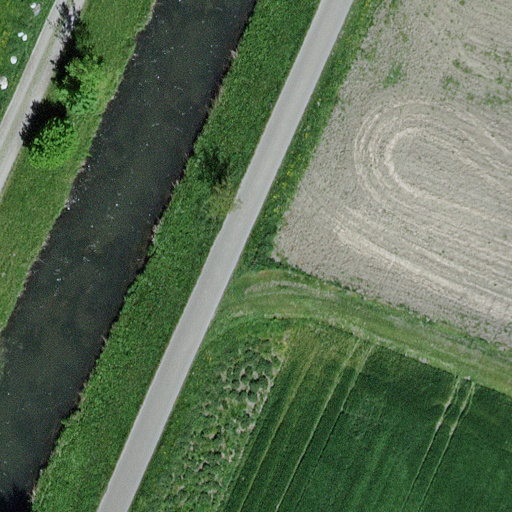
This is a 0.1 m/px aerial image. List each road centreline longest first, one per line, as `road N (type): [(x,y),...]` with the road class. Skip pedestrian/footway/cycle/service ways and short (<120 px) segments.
road 1 (unclassified): [(336,0),(110,511)]
road 2 (track): [(65,0),(0,150)]
